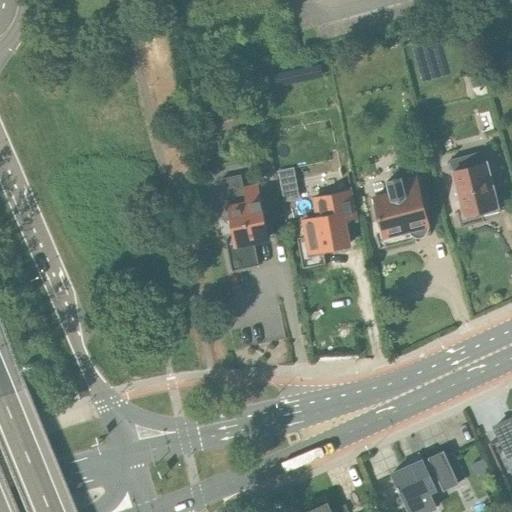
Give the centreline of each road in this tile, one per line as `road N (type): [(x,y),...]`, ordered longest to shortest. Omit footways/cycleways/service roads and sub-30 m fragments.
road 1 (tertiary): [(511,331),(327,406),(125,454)]
road 2 (tertiary): [(159,511),(511,361)]
road 3 (trunk): [(125,454),(0,167)]
road 4 (primary): [(125,454),(0,490)]
road 5 (trunk): [(48,511),(0,392)]
